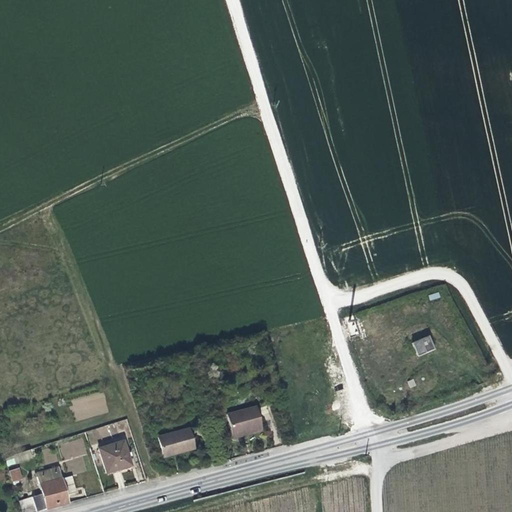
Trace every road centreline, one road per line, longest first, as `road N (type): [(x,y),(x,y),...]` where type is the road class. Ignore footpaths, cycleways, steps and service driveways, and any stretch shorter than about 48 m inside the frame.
road 1 (track): [(227,0),(373,437)]
road 2 (track): [(263,111),(223,119),(0,227)]
road 3 (primary): [(109,511),(373,437)]
road 4 (track): [(328,307),(452,278),(511,372)]
road 5 (primary): [(373,437),(511,393)]
road 6 (unclassified): [(381,461),(511,418)]
